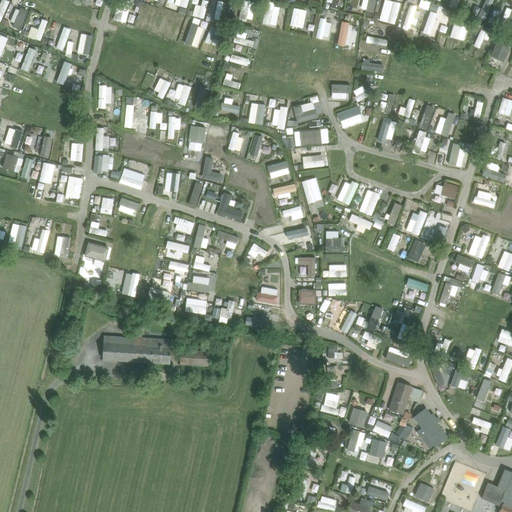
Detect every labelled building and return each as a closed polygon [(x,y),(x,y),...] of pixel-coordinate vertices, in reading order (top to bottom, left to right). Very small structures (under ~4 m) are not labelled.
[(197,19),(201,0),(195,0),(194,6),(189,4),(186,16),(197,19)] [(390,23),(393,1),(386,0),(376,0),(374,21),(390,23)] [(415,0),(413,5),(421,9),(424,2),(417,0),(415,0)] [(443,0),(441,5),(449,9),(453,0),(443,0)] [(136,2),(130,28),(138,29),(143,3),(136,2)] [(407,17),(409,7),(401,5),(397,29),(403,30),(404,24),(410,25),(411,17),(407,17)] [(258,7),(257,24),(271,25),(272,7),(258,7)] [(299,20),(299,8),(284,9),(285,27),(292,27),(292,20),(299,20)] [(417,33),(425,34),(430,10),(422,8),(417,33)] [(169,13),(161,36),(173,40),(179,22),(175,20),(176,15),(169,13)] [(36,39),(40,19),(35,18),(32,29),(26,27),(24,37),(36,39)] [(457,41),(461,23),(447,19),(443,37),(457,41)] [(185,22),(178,40),(191,45),(198,27),(185,22)] [(213,40),(208,37),(212,26),(205,23),(197,41),(210,46),(213,40)] [(56,50),(65,28),(58,25),(49,47),(56,50)] [(472,28),(467,47),(473,49),(476,38),(480,39),(482,31),(472,28)] [(381,46),(381,36),(370,35),(370,45),(381,46)] [(498,60),(504,45),(490,39),(483,54),(498,60)] [(478,55),(484,43),(478,40),(473,52),(478,55)] [(16,67),(26,70),(32,48),(22,45),(16,67)] [(108,57),(102,55),(98,67),(110,70),(117,49),(111,47),(108,57)] [(124,79),(134,56),(128,54),(122,67),(119,66),(115,75),(124,79)] [(51,80),(59,82),(66,60),(58,58),(51,80)] [(329,66),(347,67),(347,58),(329,58),(329,66)] [(29,71),(36,73),(39,65),(32,62),(29,71)] [(225,80),(226,72),(219,71),(217,85),(233,87),(234,81),(225,80)] [(147,89),(152,92),(150,96),(156,99),(164,82),(153,76),(147,89)] [(177,106),(185,86),(172,81),(167,94),(162,92),(160,97),(171,102),(171,103),(177,106)] [(100,108),(100,102),(106,102),(106,84),(93,83),(92,107),(100,108)] [(354,93),(360,91),(358,84),(347,88),(351,99),(356,98),(354,93)] [(500,104),(505,105),(507,98),(495,96),(492,113),(498,114),(500,104)] [(405,116),(407,98),(401,97),(400,106),(393,105),(392,115),(405,116)] [(127,118),(140,119),(141,102),(127,102),(127,118)] [(413,128),(422,130),(428,105),(419,103),(413,128)] [(267,107),(266,126),(280,127),(281,105),(274,105),(274,108),(267,107)] [(335,124),(353,120),(351,106),(332,110),(335,124)] [(431,121),(428,132),(443,136),(448,112),(441,111),(438,123),(431,121)] [(162,114),(161,138),(168,138),(168,128),(174,129),(175,114),(162,114)] [(198,142),(199,125),(184,124),(183,141),(198,142)] [(13,147),(19,128),(10,126),(5,145),(13,147)] [(296,143),(315,143),(315,127),(295,128),(296,143)] [(417,135),(419,131),(413,128),(411,135),(417,138),(413,149),(419,151),(424,138),(417,135)] [(450,137),(467,138),(467,130),(451,129),(450,137)] [(225,132),(223,149),(234,150),(237,134),(225,132)] [(44,157),(47,135),(37,133),(35,156),(44,157)] [(249,153),(255,155),(258,139),(246,137),(242,157),(248,158),(249,153)] [(390,149),(391,142),(379,141),(378,148),(390,149)] [(441,164),(454,167),(460,146),(447,143),(441,164)] [(296,155),(297,167),(318,165),(317,153),(296,155)] [(108,169),(108,156),(91,155),(91,168),(108,169)] [(41,173),(46,174),(49,162),(38,159),(33,180),(39,181),(41,173)] [(475,176),(496,183),(499,174),(491,171),(494,164),(481,159),(475,176)] [(281,160),(261,164),(264,177),(283,173),(281,160)] [(166,171),(166,179),(159,179),(159,191),(172,191),(173,172),(166,171)] [(73,198),(78,176),(64,174),(59,195),(73,198)] [(345,182),(338,180),(330,201),(343,206),(352,181),(346,179),(345,182)] [(444,182),(440,195),(455,199),(458,186),(444,182)] [(209,188),(207,194),(216,198),(218,192),(209,188)] [(478,198),(478,190),(469,189),(468,205),(488,207),(488,199),(478,198)] [(129,215),(134,201),(116,195),(111,209),(129,215)] [(240,209),(242,201),(235,199),(233,207),(240,209)] [(441,199),(439,207),(446,208),(448,201),(441,199)] [(404,208),(410,210),(413,203),(407,201),(404,208)] [(275,208),(278,217),(287,214),(289,219),(297,216),(291,202),(275,208)] [(212,205),(211,216),(235,218),(236,206),(212,205)] [(414,208),(412,213),(406,211),(399,229),(412,235),(421,211),(414,208)] [(342,217),(344,211),(338,209),(336,215),(342,217)] [(171,214),(166,227),(184,234),(189,221),(171,214)] [(342,223),(364,226),(365,218),(344,214),(342,223)] [(377,217),(372,227),(380,230),(384,220),(380,218),(377,217)] [(435,239),(439,222),(426,219),(422,236),(435,239)] [(203,236),(199,235),(200,224),(191,223),(189,246),(201,248),(203,236)] [(34,237),(28,235),(26,249),(39,251),(44,228),(36,227),(34,237)] [(285,237),(295,236),(294,227),(284,229),(285,237)] [(221,239),(219,245),(229,248),(233,235),(212,230),(210,236),(221,239)] [(381,249),(389,251),(393,233),(385,231),(381,249)] [(171,232),(169,239),(178,241),(180,234),(171,232)] [(481,236),(467,233),(463,254),(477,257),(481,236)] [(320,236),(319,251),(335,252),(336,236),(320,236)] [(83,240),(79,253),(101,259),(104,246),(83,240)] [(241,252),(253,262),(261,253),(248,243),(241,252)] [(457,267),(461,258),(449,254),(442,271),(449,274),(452,265),(457,267)] [(187,269),(185,291),(196,292),(197,284),(205,285),(206,274),(203,273),(204,264),(198,263),(199,256),(190,255),(188,270),(187,269)] [(292,256),(292,267),(301,266),(301,276),(309,276),(309,256),(292,256)] [(80,282),(94,282),(94,264),(89,264),(89,276),(80,276),(80,282)] [(475,284),(477,268),(467,266),(465,282),(475,284)] [(482,291),(488,272),(482,270),(476,289),(482,291)] [(420,293),(423,283),(402,277),(399,287),(420,293)] [(451,278),(450,283),(461,287),(463,282),(451,278)] [(293,288),(293,302),(309,303),(310,289),(293,288)] [(503,300),(505,293),(496,291),(494,298),(503,300)] [(180,312),(203,312),(203,296),(184,296),(185,302),(179,303),(180,312)] [(369,306),(366,315),(373,317),(376,308),(369,306)] [(379,311),(376,317),(382,320),(385,313),(379,311)] [(395,313),(391,322),(397,325),(401,315),(395,313)] [(141,314),(139,327),(145,328),(148,316),(141,314)] [(490,342),(509,348),(511,339),(511,333),(494,328),(490,342)] [(170,363),(171,353),(172,339),(142,338),(142,331),(130,330),(130,337),(104,335),(103,359),(170,363)] [(357,334),(357,340),(360,340),(361,348),(372,347),(372,333),(357,334)] [(383,345),(378,361),(402,368),(407,353),(383,345)] [(208,366),(209,356),(209,350),(181,348),(180,364),(208,366)] [(490,362),(486,371),(492,373),(495,365),(490,362)] [(423,365),(431,384),(438,382),(430,363),(423,365)] [(445,385),(458,389),(463,372),(450,368),(445,385)] [(473,372),(471,379),(477,381),(479,374),(473,372)] [(398,380),(389,409),(403,413),(412,385),(398,380)] [(314,411),(328,414),(329,408),(315,405),(314,411)] [(357,428),(362,411),(347,406),(341,423),(357,428)] [(364,422),(370,424),(375,410),(369,408),(364,422)] [(383,421),(386,415),(380,412),(376,418),(383,421)] [(484,432),(486,421),(466,416),(463,428),(484,432)] [(381,437),(385,424),(371,419),(366,431),(381,437)] [(357,441),(358,430),(344,428),(342,450),(349,450),(350,440),(357,441)] [(386,432),(383,439),(394,443),(397,437),(386,432)] [(361,457),(375,461),(381,442),(367,437),(361,457)] [(333,467),(329,479),(339,482),(342,470),(333,467)] [(511,511),(511,472),(506,469),(499,487),(488,483),(482,498),(499,505),(500,505),(502,506),(499,511),(511,511)] [(454,483),(466,488),(470,479),(458,474),(454,483)] [(334,483),(334,492),(344,492),(343,482),(350,482),(350,475),(341,475),(342,483),(334,483)] [(409,496),(422,500),(427,485),(414,480),(409,496)] [(308,496),(306,502),(313,504),(315,498),(308,496)] [(396,508),(405,510),(404,511),(417,511),(419,501),(398,498),(396,508)]
